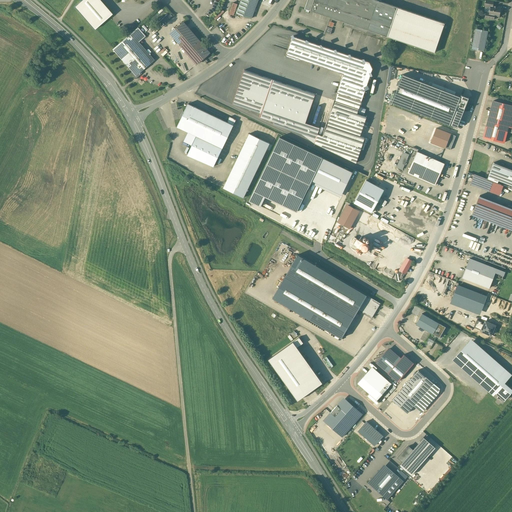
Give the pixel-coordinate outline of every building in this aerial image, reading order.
[(112,14),(99,0),(81,0),(74,7),(94,30),(95,28),(112,14)] [(241,0),(236,13),(241,15),(242,15),(246,16),(246,17),(251,18),(257,0),(241,0)] [(397,7),(375,0),(307,0),(304,9),(306,9),(309,10),(344,22),(343,25),(347,27),(348,23),(387,37),(397,7)] [(233,2),(229,13),(233,15),(237,4),(233,2)] [(493,5),(490,5),(490,7),(489,13),(488,15),(494,16),(499,17),(500,12),(501,12),(502,8),(496,7),(497,6),(493,5)] [(439,22),(397,7),(387,37),(434,53),(444,23),(441,23),(442,22),(440,21),(439,22)] [(210,53),(184,22),(171,34),(196,64),(210,53)] [(138,27),(113,49),(133,72),(136,76),(139,73),(140,73),(154,60),(139,42),(146,36),(138,27)] [(488,31),(475,28),(471,48),(484,51),(488,31)] [(369,62),(292,36),(286,55),(287,56),(299,60),(300,60),(343,74),(336,93),(361,101),(372,69),(369,62)] [(315,94),(244,70),(232,103),(261,113),(259,117),(274,122),(273,124),(301,134),(314,143),(317,134),(319,128),(305,123),(315,94)] [(468,99),(402,74),(391,103),(456,128),(468,99)] [(361,101),(336,93),(322,135),(317,134),(314,143),(356,163),(364,138),(360,136),(366,117),(357,114),(361,101)] [(511,105),(493,101),(487,121),(506,126),(511,126),(511,105)] [(227,122),(188,104),(177,127),(196,136),(222,148),(233,125),(227,122)] [(236,120),(229,117),(227,122),(233,125),(236,120)] [(506,126),(487,121),(483,137),(502,142),(506,126)] [(450,134),(436,128),(430,142),(445,148),(450,134)] [(269,143),(249,134),(223,188),(243,198),(269,143)] [(455,136),(450,134),(445,148),(450,150),(455,136)] [(222,148),(196,136),(187,155),(213,166),(222,148)] [(322,158),(279,137),(249,201),(261,207),(265,197),(281,204),(287,208),(296,212),(322,158)] [(402,169),(409,154),(403,151),(396,167),(402,169)] [(444,164),(417,151),(408,172),(435,185),(444,164)] [(352,172),(324,158),(313,181),(341,194),(352,172)] [(511,169),(494,162),(488,177),(511,185),(511,169)] [(503,185),(474,174),(470,184),(500,194),(503,185)] [(387,191),(366,180),(354,202),(417,237),(433,207),(391,184),(387,191)] [(491,205),(477,200),(472,214),(485,219),(491,205)] [(358,211),(347,205),(338,222),(349,227),(358,211)] [(504,210),(491,205),(485,219),(498,224),(504,210)] [(511,211),(510,210),(509,210),(509,212),(504,210),(498,224),(511,229),(511,211)] [(499,244),(466,231),(459,250),(491,262),(499,244)] [(361,241),(356,238),(353,244),(358,247),(361,241)] [(369,246),(361,241),(358,247),(366,251),(369,246)] [(381,303),(297,255),(285,276),(354,316),(355,317),(358,311),(372,319),(381,303)] [(406,258),(403,263),(409,266),(412,261),(406,258)] [(469,259),(462,276),(488,286),(492,277),(501,280),(504,272),(469,259)] [(409,266),(403,263),(400,270),(405,273),(409,266)] [(444,290),(449,278),(429,271),(427,276),(431,277),(430,280),(440,284),(439,288),(444,290)] [(354,316),(285,276),(272,298),(341,338),(354,316)] [(487,296),(457,284),(450,302),(480,313),(487,296)] [(422,313),(416,324),(433,334),(439,323),(422,313)] [(496,325),(485,320),(479,331),(491,336),(496,325)] [(445,327),(439,323),(433,334),(439,337),(445,327)] [(298,401),(323,383),(298,348),(304,344),(299,337),(268,359),(298,401)] [(472,338),(453,359),(493,396),(495,393),(503,400),(511,390),(511,389),(504,383),(511,375),(472,338)] [(389,347),(376,363),(388,373),(401,358),(389,347)] [(323,358),(329,368),(333,366),(326,356),(323,358)] [(372,368),(359,383),(377,399),(390,384),(372,368)] [(419,370),(392,399),(407,413),(434,383),(419,370)] [(343,399),(325,421),(343,436),(361,414),(343,399)] [(366,421),(358,431),(374,445),(383,436),(378,432),(377,431),(373,427),(371,425),(366,421)] [(435,447),(423,437),(399,465),(411,475),(435,447)] [(384,464),(368,483),(387,500),(404,481),(403,481),(397,475),(384,464)] [(397,475),(403,481),(408,476),(401,470),(397,475)]
